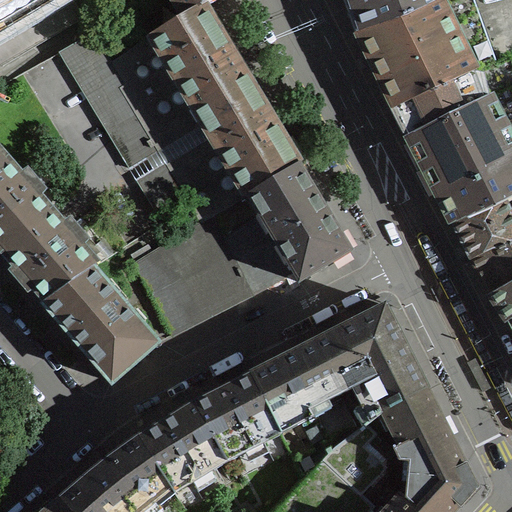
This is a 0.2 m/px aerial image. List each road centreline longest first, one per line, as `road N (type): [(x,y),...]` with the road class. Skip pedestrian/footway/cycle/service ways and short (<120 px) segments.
road 1 (residential): [(403,260),(92,428)]
road 2 (tertiary): [(511,393),(372,128)]
road 3 (tertiary): [(403,260),(511,463)]
road 4 (tertiary): [(305,0),(372,128)]
road 5 (residential): [(0,319),(92,428)]
road 6 (tertiary): [(372,128),(378,210),(403,260)]
road 7 (residential): [(92,428),(0,510)]
